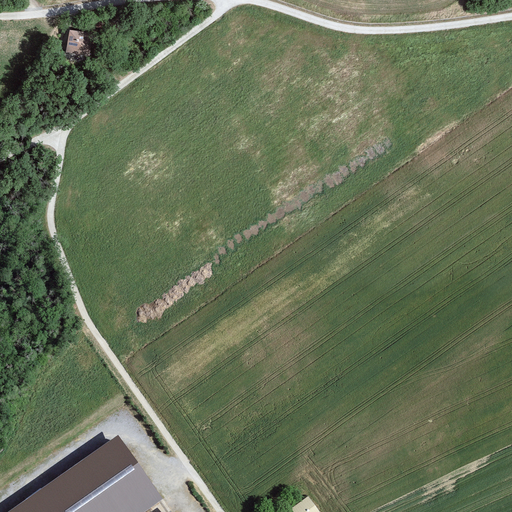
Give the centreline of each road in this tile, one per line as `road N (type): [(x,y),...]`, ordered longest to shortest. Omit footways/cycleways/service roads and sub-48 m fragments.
road 1 (track): [(234,0),(63,133),(50,217),(86,322),(219,511)]
road 2 (track): [(511,17),(359,31),(247,0)]
road 3 (track): [(145,0),(0,15)]
